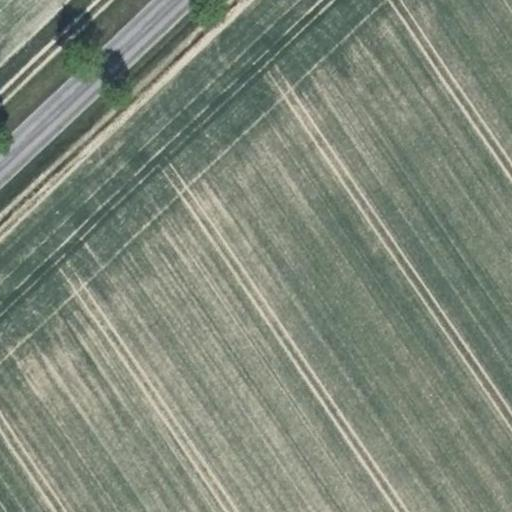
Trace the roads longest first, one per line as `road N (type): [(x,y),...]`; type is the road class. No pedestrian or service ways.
road 1 (secondary): [(0,176),(186,0)]
road 2 (track): [(114,0),(0,107)]
